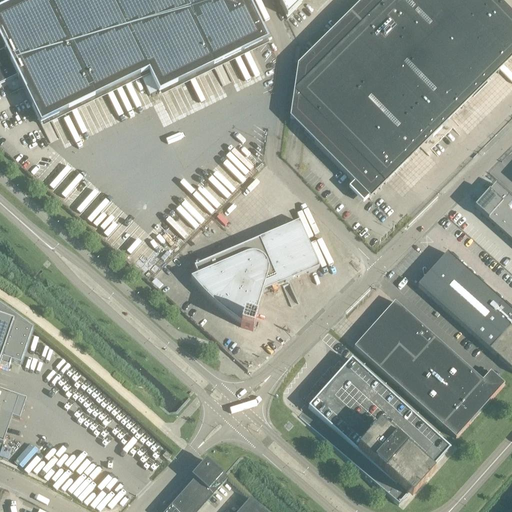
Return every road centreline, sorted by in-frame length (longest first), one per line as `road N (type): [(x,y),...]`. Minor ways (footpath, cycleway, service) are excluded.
road 1 (unclassified): [(260,0),(288,59),(275,167),(377,269)]
road 2 (secondary): [(235,400),(84,265),(43,243)]
road 3 (secondary): [(43,243),(222,412)]
road 4 (unclassified): [(511,137),(377,269)]
road 5 (secondary): [(362,511),(246,410)]
road 6 (unclassified): [(377,269),(273,374)]
road 7 (secondary): [(234,423),(332,511)]
